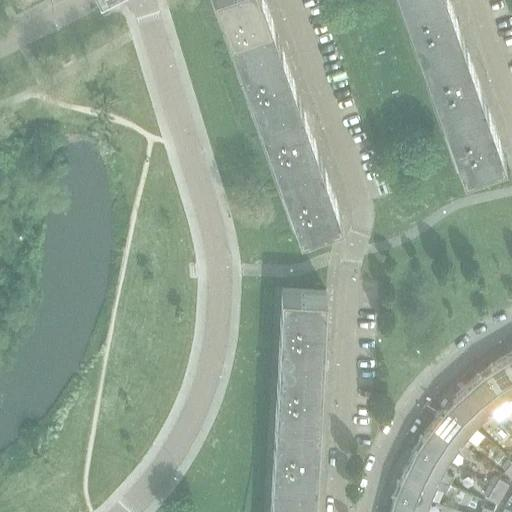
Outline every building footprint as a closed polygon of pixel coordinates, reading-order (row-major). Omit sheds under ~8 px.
[(218,0),(221,5),(225,4),(228,13),(224,15),(228,25),(232,24),(235,33),(231,35),(236,50),(278,35),(274,36),(270,26),(274,25),(265,0),(218,0)] [(403,0),(405,6),(409,4),(413,14),(409,15),(412,26),(416,24),(420,34),(416,35),(421,51),(463,36),(462,35),(458,37),(455,27),(459,25),(449,0),(403,0)] [(277,47),(274,37),(278,36),(278,35),(236,50),(242,65),(246,64),(249,73),(245,75),(249,85),(253,84),(256,93),(252,95),(258,110),(299,95),(295,96),(291,86),(296,85),(282,46),(277,47)] [(462,48),(458,38),(463,36),(421,51),(427,66),(431,65),(434,74),(430,76),(434,86),(438,84),(441,94),(437,95),(442,111),(484,96),(479,97),(476,87),(480,86),(466,46),(462,48)] [(299,108),(295,97),(299,96),(299,95),(258,110),(263,126),(267,124),(271,134),(266,135),(270,145),(274,144),(278,153),(274,155),(279,170),(320,156),(320,155),(316,157),(312,147),(317,145),(303,106),(299,108)] [(483,108),(480,98),(484,97),(484,96),(442,111),(448,126),(452,125),(455,134),(451,136),(455,146),(459,145),(462,154),(458,156),(464,172),(505,157),(505,156),(501,157),(497,147),(501,146),(488,107),(483,108)] [(320,168),(316,158),(321,156),(320,156),(279,170),(284,186),(289,184),(292,194),(288,195),(291,206),(296,204),(299,214),(295,215),(301,232),(301,231),(342,217),(342,215),(337,217),(334,207),(338,205),(324,166),(320,168)] [(326,291),(326,289),(282,287),(281,304),(285,305),(285,315),(280,315),(280,325),(284,326),(284,336),(279,336),(279,352),(323,354),(318,353),(319,343),(323,343),(325,302),(321,301),(321,291),(326,291)] [(323,355),(323,354),(279,352),(278,368),(282,368),(282,379),(277,378),(277,389),(281,389),(281,400),(276,399),(275,416),(319,418),(319,417),(315,417),(315,407),(320,407),(322,365),(317,365),(318,354),(323,355)] [(506,395),(511,391),(511,362),(507,354),(494,362),(486,367),(506,395)] [(489,409),(506,395),(486,367),(478,373),(466,383),(489,409)] [(474,424),(489,409),(466,383),(455,394),(448,401),(474,424)] [(465,434),(474,424),(448,401),(442,408),(433,420),(460,441),(467,446),(472,439),(465,434)] [(319,418),(275,416),(274,432),(279,432),(278,442),(274,442),(273,453),(278,453),(277,463),(273,463),(272,479),(316,482),(316,481),(312,481),(312,470),(317,470),(319,429),(314,429),(315,418),(319,418)] [(470,448),(460,441),(433,420),(424,432),(419,441),(448,459),(456,447),(465,454),(470,448)] [(449,483),(452,475),(442,470),(448,459),(419,441),(414,449),(407,463),(438,477),(449,483)] [(401,477),(397,486),(430,497),(435,486),(446,490),(449,483),(438,477),(407,463),(401,477)] [(493,485),(503,491),(509,482),(499,476),(493,485)] [(316,482),(272,479),(271,496),(276,496),(275,506),(271,506),(270,511),(314,511),(315,493),(311,493),(311,482),(316,482)] [(497,501),(503,491),(493,485),(487,495),(497,501)] [(399,511),(425,511),(430,497),(397,486),(394,495),(390,510),(399,511)]
